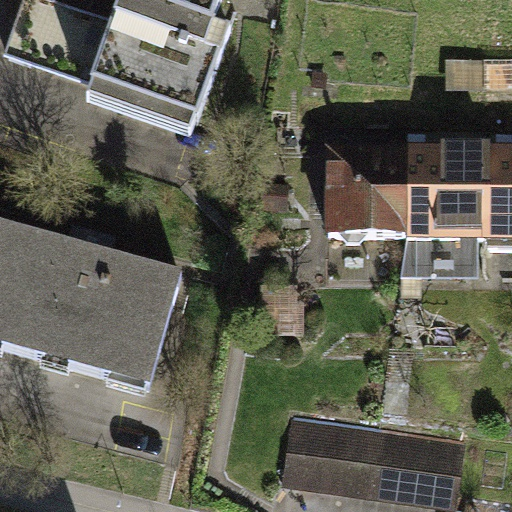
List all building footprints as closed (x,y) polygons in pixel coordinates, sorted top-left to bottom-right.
[(123,0),(126,2),(118,28),(42,0),(29,0),(10,61),(202,129),(233,38),(217,33),(227,0),(123,0)] [(331,242),(410,242),(411,155),(332,154),(331,242)] [(488,243),(511,243),(511,154),(488,155),(488,243)] [(410,242),(488,243),(488,155),(411,155),(410,242)] [(0,243),(0,350),(155,392),(185,282),(3,233),(0,243)] [(458,447),(296,422),(288,487),(449,509),(458,447)]
